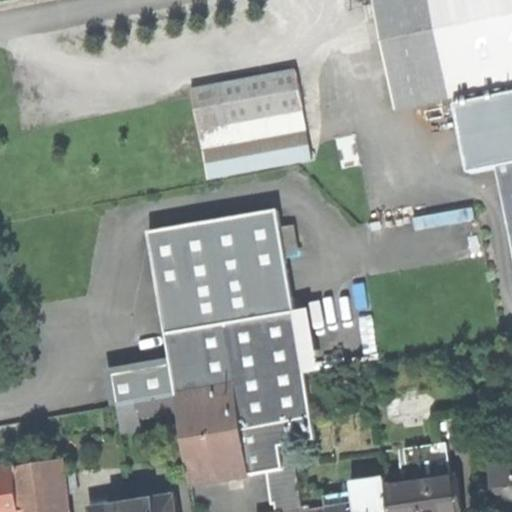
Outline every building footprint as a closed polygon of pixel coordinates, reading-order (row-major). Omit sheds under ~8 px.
[(375,0),(397,110),(455,98),(434,0),(375,0)] [(511,0),(434,0),(455,98),(472,176),(501,169),(511,224),(511,0)] [(198,117),(205,150),(235,145),(231,126),(305,111),(297,71),(193,90),(194,97),(198,117)] [(313,159),(305,111),(231,126),(235,145),(205,150),(210,179),(296,162),(313,159)] [(180,409),(192,481),(268,469),(296,464),(318,460),(276,213),(151,233),(170,348),(173,363),(178,396),(140,402),(142,415),(180,409)] [(120,406),(140,402),(178,396),(173,363),(115,374),(120,406)] [(449,441),(440,443),(445,479),(455,477),(449,441)] [(463,511),(459,477),(455,477),(445,479),(440,443),(400,450),(406,485),(387,487),(390,511),(463,511)] [(68,511),(67,496),(64,477),(62,460),(0,470),(0,511),(68,511)] [(511,511),(511,461),(491,465),(498,511),(511,511)] [(276,502),(301,500),(296,464),(268,469),(273,503),(276,502)] [(77,475),(64,477),(67,496),(80,494),(77,475)] [(390,511),(387,487),(386,479),(352,484),(353,492),(326,497),(328,510),(328,511),(390,511)] [(302,511),(303,511),(301,500),(276,502),(277,511),(302,511)] [(175,511),(174,503),(156,506),(155,501),(134,504),(135,511),(175,511)]
